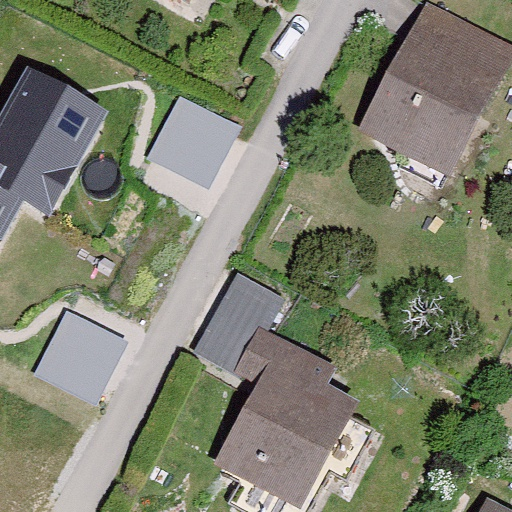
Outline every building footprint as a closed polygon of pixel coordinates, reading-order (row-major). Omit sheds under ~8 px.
[(505,61),(430,23),(372,135),(447,174),(505,61)] [(103,112),(31,73),(0,131),(0,236),(23,194),(50,209),(103,112)] [(154,160),(219,189),(249,124),(184,95),(154,160)] [(280,307),(240,285),(199,357),(239,381),(261,343),(280,307)] [(327,380),(261,343),(239,381),(275,401),(237,469),(300,504),(345,422),(314,405),(327,380)]
